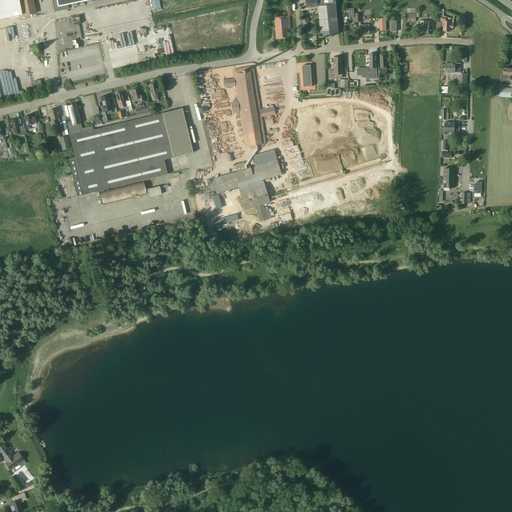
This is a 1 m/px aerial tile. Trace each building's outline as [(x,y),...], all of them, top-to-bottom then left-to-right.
[(0,0),(0,19),(22,15),(22,16),(36,13),(33,0),(0,0)] [(52,0),(54,12),(68,9),(67,5),(90,0),(52,0)] [(318,6),(321,36),(339,34),(335,0),(306,0),(307,8),(318,6)] [(443,31),(450,31),(451,29),(454,29),(454,22),(446,21),(447,17),(441,15),(440,21),(443,21),(443,31)] [(274,17),(276,39),(288,38),(287,30),(290,30),(289,16),(274,17)] [(434,21),(420,21),(420,28),(424,28),(424,34),(433,34),(434,21)] [(361,28),(361,35),(370,35),(370,28),(369,28),(369,24),(361,24),(361,28)] [(13,25),(0,26),(0,55),(6,54),(3,39),(9,38),(12,51),(17,50),(13,25)] [(330,71),(330,79),(342,78),(342,74),(343,74),(343,57),(334,57),(334,71),(330,71)] [(365,74),(365,79),(377,79),(377,68),(377,62),(370,63),(370,74),(365,74)] [(445,73),(460,73),(460,63),(445,63),(445,73)] [(312,86),(311,65),(302,66),(304,87),(312,86)] [(253,67),(234,70),(245,138),(246,146),(250,150),(262,147),(265,143),(264,135),(253,67)] [(503,78),(510,79),(511,75),(511,72),(511,68),(504,68),(503,74),(503,78)] [(458,85),(467,85),(467,76),(458,76),(458,85)] [(348,80),(340,80),(340,88),(348,88),(348,80)] [(152,94),(153,100),(159,99),(157,92),(158,92),(156,84),(149,85),(151,94),(152,94)] [(511,97),(511,88),(499,87),(499,97),(511,97)] [(139,100),(139,102),(146,100),(144,94),(141,95),(139,88),(131,90),(132,93),(131,94),(132,96),(133,97),(134,100),(138,99),(139,100)] [(118,102),(120,108),(127,106),(124,96),(123,96),(122,92),(116,94),(118,102)] [(101,112),(103,123),(109,121),(107,111),(111,110),(108,96),(101,98),(104,111),(101,112)] [(69,161),(77,196),(167,174),(164,160),(193,153),(182,108),(163,113),(93,130),(92,126),(82,129),(76,104),(68,106),(71,121),(67,123),(70,136),(73,149),(76,159),(69,161)] [(260,110),(261,117),(275,115),(274,107),(260,110)] [(51,120),(53,128),(58,127),(57,122),(59,122),(59,118),(58,114),(57,114),(56,109),(49,111),(51,120)] [(31,115),(25,117),(28,129),(32,128),(31,127),(37,126),(38,132),(42,131),(38,118),(35,119),(35,117),(32,118),(31,115)] [(17,119),(10,120),(13,129),(15,137),(16,137),(16,139),(21,138),(21,136),(26,135),(24,125),(19,126),(17,119)] [(59,138),(62,150),(70,149),(66,136),(59,138)] [(2,139),(5,149),(14,147),(12,141),(8,142),(7,138),(2,139)] [(239,200),(243,211),(255,207),(259,222),(268,219),(263,204),(261,205),(260,204),(269,201),(268,197),(263,180),(281,174),(280,169),(283,168),(282,164),(278,165),(277,160),(246,169),(244,162),(235,165),(237,172),(207,180),(209,186),(204,187),(205,191),(210,190),(211,195),(238,187),(242,199),(239,200)] [(449,180),(455,180),(455,169),(444,169),(444,179),(443,179),(449,179),(449,180)] [(443,187),(454,188),(455,180),(449,180),(449,179),(443,179),(443,187)] [(100,192),(103,205),(146,194),(143,181),(100,192)] [(147,188),(148,196),(161,195),(160,186),(147,188)] [(212,196),(216,209),(222,207),(218,194),(212,196)] [(219,218),(221,225),(238,221),(237,214),(219,218)] [(211,238),(218,247),(224,242),(218,234),(211,238)] [(19,453),(14,457),(1,441),(0,441),(0,453),(5,459),(6,459),(8,461),(7,462),(5,463),(6,464),(5,464),(7,467),(8,467),(10,470),(24,460),(19,453)] [(10,503),(12,511),(18,511),(22,511),(18,501),(22,499),(23,500),(26,499),(24,493),(11,497),(13,502),(10,503)]
